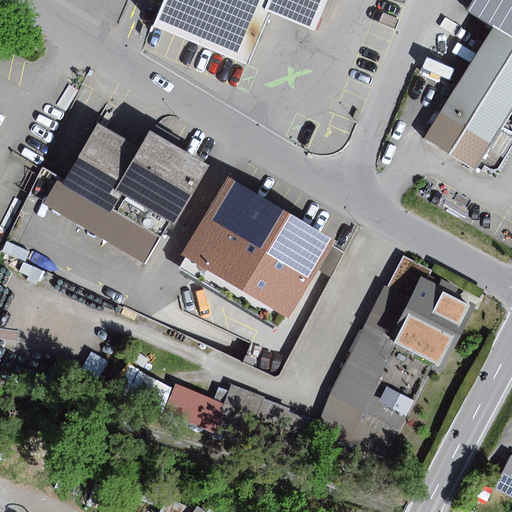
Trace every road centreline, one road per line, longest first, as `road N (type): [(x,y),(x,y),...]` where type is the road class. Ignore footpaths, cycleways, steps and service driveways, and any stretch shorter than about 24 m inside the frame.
road 1 (residential): [(22,0),(343,193)]
road 2 (unclassified): [(343,193),(424,0)]
road 3 (residential): [(343,193),(511,290)]
road 4 (primary): [(424,511),(511,344)]
